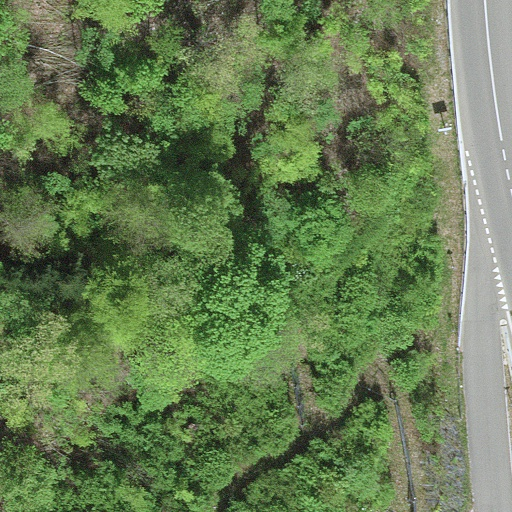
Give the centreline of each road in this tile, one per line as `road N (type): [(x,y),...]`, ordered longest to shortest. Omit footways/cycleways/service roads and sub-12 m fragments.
road 1 (unclassified): [(494,511),(480,348),(485,275),(511,214)]
road 2 (secondary): [(488,0),(496,126),(511,203)]
